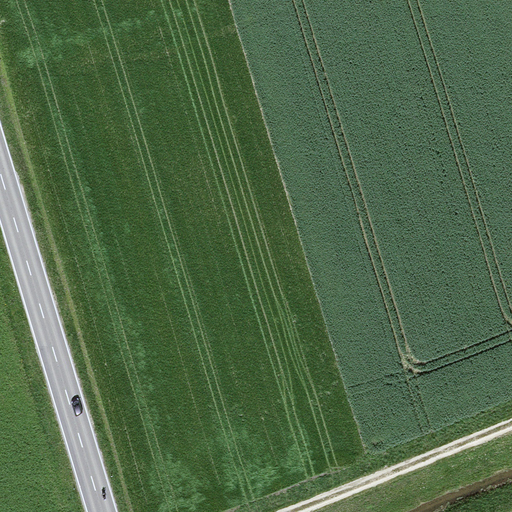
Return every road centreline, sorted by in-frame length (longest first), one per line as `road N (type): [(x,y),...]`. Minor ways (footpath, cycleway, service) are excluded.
road 1 (secondary): [(102,511),(0,169)]
road 2 (track): [(275,511),(511,415)]
